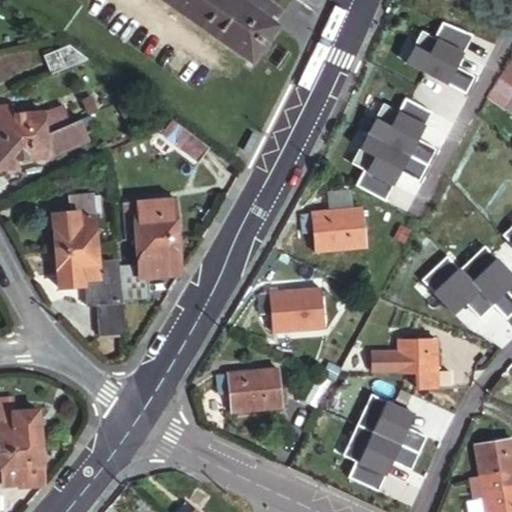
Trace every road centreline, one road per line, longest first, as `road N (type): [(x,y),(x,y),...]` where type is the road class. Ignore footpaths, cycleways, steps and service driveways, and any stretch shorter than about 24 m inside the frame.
road 1 (unclassified): [(355,22),(135,413)]
road 2 (residential): [(327,511),(169,441),(135,413)]
road 3 (residential): [(511,341),(480,376),(413,511)]
road 4 (unclassified): [(135,413),(53,511)]
road 5 (residential): [(33,346),(135,413)]
